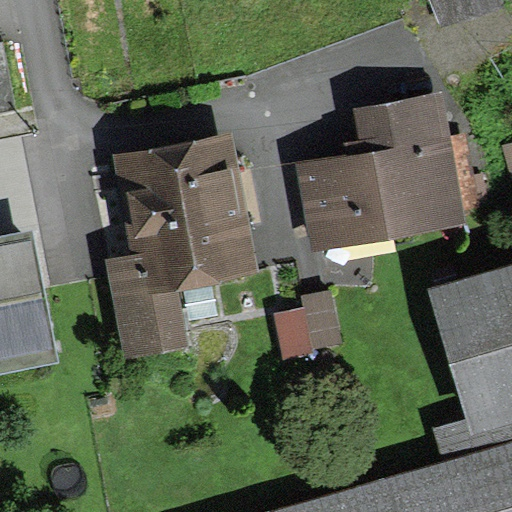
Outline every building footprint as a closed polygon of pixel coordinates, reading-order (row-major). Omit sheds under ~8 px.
[(500,0),(434,0),(442,23),(502,4),(500,0)] [(0,109),(14,107),(2,43),(0,42),(0,109)] [(446,178),(432,102),(366,115),(370,140),(349,144),(353,165),(309,172),(320,234),(474,204),(468,173),(446,178)] [(511,142),(503,145),(511,175),(511,142)] [(177,331),(166,269),(243,255),(222,143),(127,162),(145,263),(116,269),(129,340),(177,331)] [(0,351),(45,343),(25,237),(0,241),(0,351)] [(511,269),(438,292),(475,417),(511,406),(511,269)] [(339,341),(329,290),(303,295),(313,347),(339,341)] [(511,511),(511,445),(279,511),(511,511)]
